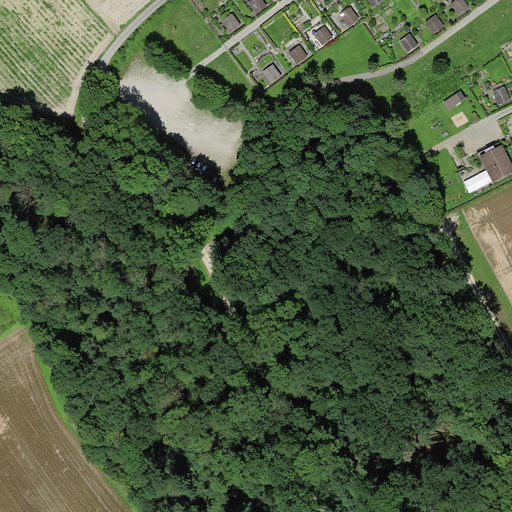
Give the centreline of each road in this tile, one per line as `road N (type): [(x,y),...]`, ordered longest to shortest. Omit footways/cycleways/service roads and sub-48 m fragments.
road 1 (track): [(95,74),(85,112),(104,144),(154,171),(188,227),(268,377),(324,511)]
road 2 (track): [(0,218),(79,378),(93,444)]
road 3 (track): [(511,351),(439,214),(404,174)]
